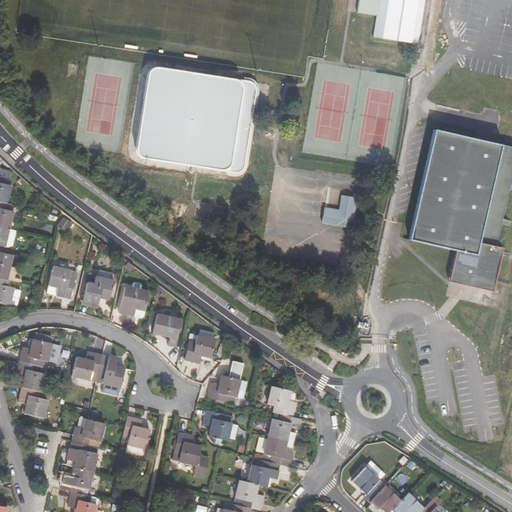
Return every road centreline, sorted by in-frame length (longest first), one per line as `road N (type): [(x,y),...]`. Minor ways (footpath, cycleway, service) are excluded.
road 1 (unclassified): [(0,135),(37,174),(251,334),(322,382),(353,392)]
road 2 (residential): [(0,331),(74,322),(113,335),(147,365)]
road 3 (residential): [(390,417),(511,505)]
